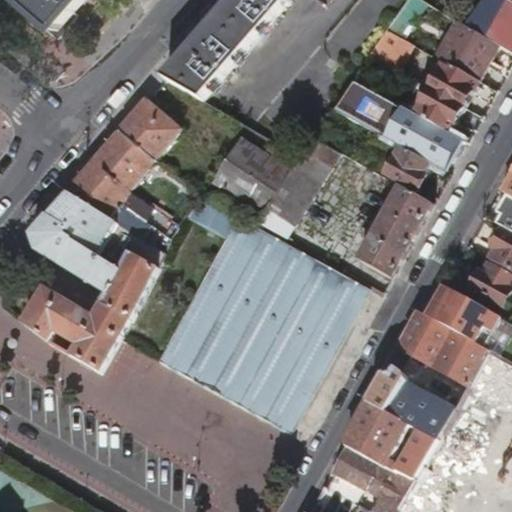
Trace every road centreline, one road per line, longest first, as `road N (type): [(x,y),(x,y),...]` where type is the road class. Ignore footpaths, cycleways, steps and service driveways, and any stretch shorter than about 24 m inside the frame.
road 1 (residential): [(294,511),(511,134)]
road 2 (residential): [(158,511),(0,415)]
road 3 (secondary): [(185,0),(72,136)]
